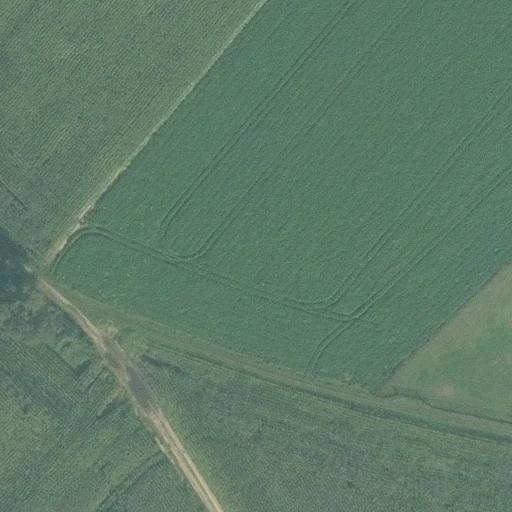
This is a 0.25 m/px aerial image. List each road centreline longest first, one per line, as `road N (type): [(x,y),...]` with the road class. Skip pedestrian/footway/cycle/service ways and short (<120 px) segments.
road 1 (track): [(511,432),(294,382),(54,295)]
road 2 (track): [(213,511),(159,427),(54,295)]
